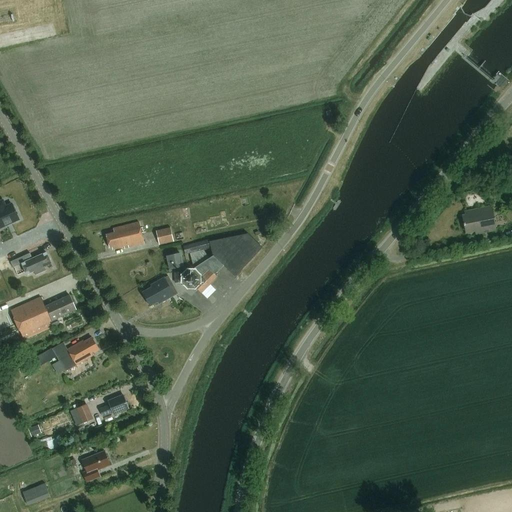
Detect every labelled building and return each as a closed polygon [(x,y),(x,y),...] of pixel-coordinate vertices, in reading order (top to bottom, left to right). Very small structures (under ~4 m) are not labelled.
[(0,227),(10,223),(10,221),(21,216),(17,208),(18,208),(17,205),(16,206),(15,203),(10,205),(6,198),(0,200),(0,227)] [(465,216),(461,216),(465,234),(475,232),(475,235),(496,231),(491,207),(464,213),(465,216)] [(124,249),(144,245),(139,223),(113,230),(114,234),(106,236),(109,249),(112,248),(112,251),(124,248),(124,249)] [(170,229),(155,232),(159,246),(173,243),(170,229)] [(194,269),(194,270),(202,278),(193,286),(197,290),(201,294),(210,285),(217,278),(214,275),(223,266),(223,267),(224,265),(236,277),(263,249),(248,235),(221,240),(210,242),(209,240),(209,241),(183,247),(185,255),(189,254),(194,269)] [(51,265),(46,253),(29,261),(26,255),(10,263),(13,269),(22,265),(26,275),(34,272),(35,276),(46,271),(45,268),(51,265)] [(170,270),(183,267),(180,254),(167,257),(170,270)] [(201,279),(200,276),(194,270),(187,270),(181,275),(181,282),(181,284),(187,290),(196,290),(193,286),(201,279)] [(174,296),(177,294),(168,277),(164,279),(164,278),(150,286),(152,288),(142,293),(150,307),(159,302),(160,304),(174,296)] [(56,319),(76,311),(69,296),(45,307),(41,298),(11,312),(24,340),(59,324),(56,319)] [(92,340),(91,338),(84,343),(83,341),(67,350),(63,343),(52,350),(62,366),(65,372),(92,357),(91,356),(99,351),(95,344),(95,343),(94,340),(92,340)] [(113,414),(114,415),(128,410),(128,408),(128,405),(127,403),(125,403),(123,396),(108,402),(109,404),(110,405),(99,409),(103,418),(113,414)] [(92,419),(86,405),(75,409),(82,424),(92,419)] [(97,471),(110,466),(104,452),(81,461),(86,472),(82,474),(86,483),(100,477),(97,471)] [(25,500),(28,506),(50,497),(45,484),(28,491),(25,484),(20,486),(25,500)]
